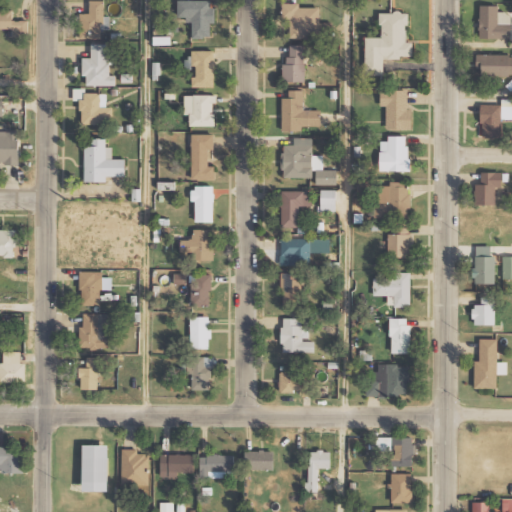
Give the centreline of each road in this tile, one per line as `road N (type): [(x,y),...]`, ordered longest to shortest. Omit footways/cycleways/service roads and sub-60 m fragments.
road 1 (residential): [(445,511),(450,0)]
road 2 (residential): [(47,511),(50,0)]
road 3 (residential): [(446,415),(0,412)]
road 4 (residential): [(246,416),(253,0)]
